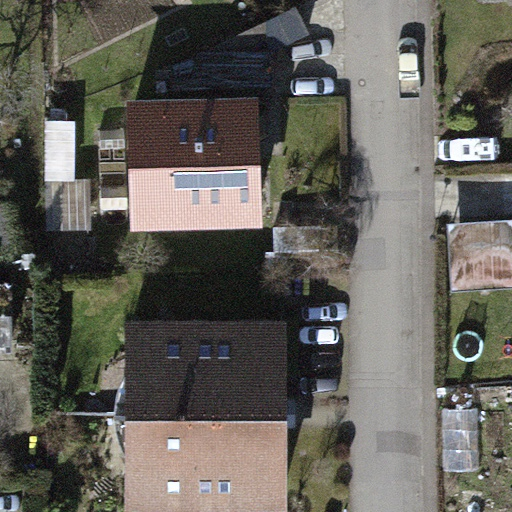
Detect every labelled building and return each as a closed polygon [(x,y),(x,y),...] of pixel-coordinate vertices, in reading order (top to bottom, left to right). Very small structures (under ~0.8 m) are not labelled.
[(251,98),(123,101),(126,234),(255,230),(251,98)] [(51,126),(57,231),(93,229),(87,124),(51,126)] [(3,205),(0,205),(0,261),(14,259),(3,205)] [(511,226),(455,229),(458,298),(511,294),(511,226)] [(276,321),(120,322),(121,511),(267,511),(278,511),(276,321)]
